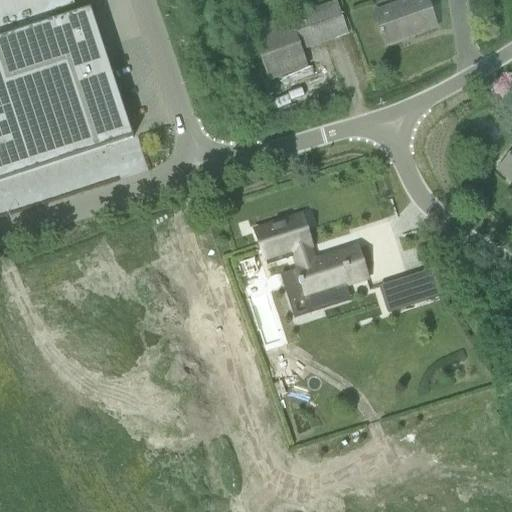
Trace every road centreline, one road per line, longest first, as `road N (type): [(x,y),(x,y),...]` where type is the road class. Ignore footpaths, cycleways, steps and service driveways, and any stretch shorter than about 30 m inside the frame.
road 1 (unclassified): [(0,239),(202,171)]
road 2 (unclassified): [(511,258),(427,193),(382,122)]
road 3 (unclassified): [(202,171),(382,122)]
road 4 (unclassified): [(202,171),(151,0)]
road 5 (unclassified): [(382,122),(511,54)]
